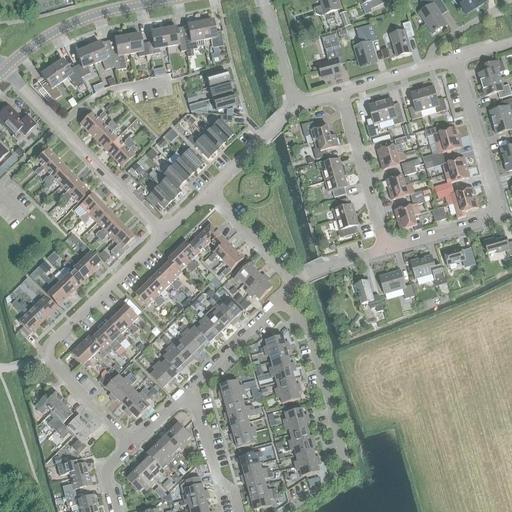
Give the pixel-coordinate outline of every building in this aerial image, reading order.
[(338,11),(334,0),(319,0),(321,6),(313,9),(315,15),(320,17),(338,11)] [(357,0),(360,7),(367,3),(371,11),(384,4),(382,0),(357,0)] [(444,7),(439,0),(421,0),(420,1),(425,9),(424,10),(418,14),(432,36),(446,27),(447,26),(442,18),(441,17),(437,10),(444,7)] [(456,0),(466,15),(488,1),(487,0),(456,0)] [(350,26),(345,13),(339,15),(344,28),(350,26)] [(212,21),(200,23),(203,41),(209,40),(211,39),(213,49),(218,48),(223,47),(220,32),(215,33),(212,21)] [(189,38),(184,39),(186,52),(187,59),(193,58),(192,50),(197,50),(195,42),(203,41),(200,23),(187,26),(189,38)] [(414,37),(410,23),(402,25),(404,32),(390,36),(396,58),(411,53),(407,39),(414,37)] [(377,42),(373,25),(360,29),(365,45),(354,49),(360,68),(376,63),(370,44),(377,42)] [(180,53),(186,52),(184,39),(178,40),(176,28),(163,30),(167,48),(179,46),(180,53)] [(340,37),(347,35),(345,28),(338,31),(340,37)] [(152,42),(147,43),(149,56),(160,54),(159,49),(167,48),(163,30),(150,33),(152,42)] [(148,56),(149,56),(147,43),(141,44),(139,35),(126,37),(130,55),(137,53),(138,58),(146,56),(147,62),(149,61),(148,56)] [(116,52),(110,53),(114,68),(115,72),(125,70),(123,56),(130,55),(126,37),(114,39),(116,52)] [(110,69),(114,68),(110,53),(104,55),(99,43),(87,48),(94,65),(101,62),(105,71),(110,69)] [(345,65),(339,45),(324,49),(328,63),(318,66),(322,79),(341,74),(339,66),(345,65)] [(87,68),(94,65),(87,48),(75,53),(80,65),(74,68),(80,79),(85,76),(89,74),(87,68)] [(62,60),(51,68),(61,82),(68,78),(72,84),(74,82),(77,87),(83,84),(80,79),(74,68),(69,71),(62,60)] [(482,86),(501,81),(499,74),(505,72),(502,62),(490,65),(491,71),(478,75),(482,86)] [(61,82),(51,68),(40,75),(46,83),(41,87),(53,101),(61,96),(55,87),(61,82)] [(209,89),(228,83),(225,71),(206,77),(209,89)] [(115,84),(113,79),(107,81),(109,87),(115,84)] [(503,88),(501,81),(482,86),(485,98),(498,94),(500,100),(511,96),(509,86),(503,88)] [(232,94),(228,83),(209,89),(213,100),(232,94)] [(422,91),(427,110),(434,108),(436,114),(446,111),(443,99),(437,101),(433,88),(422,91)] [(420,112),(427,110),(422,91),(410,94),(414,107),(408,109),(412,121),(422,118),(420,112)] [(235,106),(232,94),(213,100),(216,111),(235,106)] [(119,103),(115,99),(105,110),(108,114),(119,103)] [(493,124),(511,119),(511,118),(511,99),(501,103),(502,109),(489,113),(493,124)] [(380,103),(385,122),(392,120),(394,126),(404,123),(400,111),(395,113),(391,100),(380,103)] [(193,105),(188,106),(190,113),(206,108),(205,102),(200,103),(193,105)] [(378,124),(385,122),(380,103),(368,106),(372,119),(366,121),(370,133),(380,130),(378,124)] [(22,121),(8,107),(0,114),(0,121),(13,135),(19,130),(24,136),(35,125),(27,117),(22,121)] [(79,125),(87,134),(100,122),(106,116),(103,112),(99,116),(100,117),(97,119),(91,113),(79,125)] [(211,129),(225,143),(234,135),(225,126),(227,124),(231,124),(232,117),(220,116),(220,121),(211,129)] [(511,119),(493,124),(496,135),(509,132),(511,138),(511,137),(511,119)] [(105,128),(100,122),(87,134),(96,142),(114,124),(111,121),(107,125),(108,125),(105,128)] [(312,143),(314,143),(330,138),(330,137),(327,126),(315,130),(313,123),(301,126),(305,139),(311,137),(312,143)] [(114,124),(96,142),(104,151),(116,139),(110,133),(113,131),(114,132),(118,128),(114,124)] [(402,127),(405,137),(411,135),(408,125),(402,127)] [(443,127),(423,132),(425,139),(427,138),(429,147),(435,145),(436,145),(441,143),(458,138),(455,128),(445,131),(443,127)] [(203,137),(217,152),(225,143),(211,129),(203,137)] [(167,136),(165,138),(170,143),(178,136),(172,131),(167,136)] [(314,143),(316,150),(313,150),(316,161),(327,157),(325,151),(338,147),(335,136),(330,137),(330,138),(314,143)] [(217,152),(203,137),(197,143),(191,137),(187,141),(192,147),(194,145),(208,160),(217,152)] [(122,145),(116,139),(104,151),(113,160),(131,142),(128,138),(124,142),(125,143),(122,145)] [(380,161),(403,154),(400,145),(407,143),(405,138),(394,141),(396,147),(394,147),(393,146),(377,151),(380,161)] [(436,145),(435,145),(437,151),(438,154),(438,155),(442,154),(461,148),(458,138),(441,143),(436,145)] [(157,145),(162,150),(167,145),(162,140),(157,145)] [(511,147),(500,151),(503,162),(511,159),(511,140),(511,141),(511,142),(511,147)] [(131,142),(113,160),(121,168),(133,157),(127,151),(130,148),(130,149),(134,145),(131,142)] [(17,149),(14,153),(20,158),(20,157),(24,153),(20,149),(19,148),(18,148),(17,149)] [(37,176),(44,170),(56,158),(47,149),(35,161),(41,167),(38,170),(38,169),(34,173),(37,176)] [(152,161),(158,155),(152,149),(146,155),(152,161)] [(181,158),(194,173),(203,165),(189,150),(181,158)] [(405,161),(403,154),(380,161),(382,171),(399,166),(398,163),(405,161)] [(430,156),(423,159),(423,161),(425,166),(432,164),(432,162),(444,159),(442,154),(438,155),(438,154),(432,156),(430,156)] [(6,163),(1,167),(6,172),(18,159),(14,155),(12,157),(13,158),(7,163),(6,163)] [(64,167),(56,158),(44,170),(49,176),(47,178),(46,178),(42,181),(45,185),(64,167)] [(194,173),(181,158),(172,167),(186,181),(194,173)] [(444,159),(432,162),(432,164),(434,169),(442,167),(444,175),(467,169),(464,158),(447,163),(445,164),(444,159)] [(511,159),(503,162),(507,173),(511,171),(511,159)] [(325,182),(343,177),(344,176),(345,175),(343,168),(341,167),(340,166),(338,167),(336,160),(324,164),(326,171),(322,172),(325,182)] [(403,171),(414,168),(420,166),(418,160),(401,165),(403,171)] [(131,170),(137,176),(143,171),(136,164),(131,170)] [(60,187),(72,175),(64,167),(45,185),(49,188),(53,184),(52,184),(54,181),(60,187)] [(177,189),(178,189),(186,181),(172,167),(163,175),(167,179),(167,178),(177,189)] [(416,173),(414,168),(403,171),(404,176),(416,173)] [(467,169),(444,175),(446,182),(452,181),(453,183),(469,179),(467,169)] [(59,199),(62,202),(81,184),(72,175),(60,187),(66,193),(63,196),(63,195),(59,199)] [(405,187),(411,186),(409,178),(403,180),(402,176),(385,181),(388,191),(405,186),(405,187)] [(153,181),(158,187),(159,187),(172,201),(181,193),(178,189),(177,189),(167,178),(167,179),(162,183),(157,177),(153,181)] [(347,188),(343,177),(325,182),(328,193),(332,192),(334,199),(346,195),(344,188),(347,188)] [(89,193),(81,184),(62,202),(65,205),(69,202),(69,201),(71,198),(77,205),(89,193)] [(439,187),(441,192),(453,189),(451,184),(439,187)] [(405,187),(405,186),(388,191),(391,201),(410,196),(411,201),(423,198),(421,192),(414,194),(411,185),(411,186),(405,187)] [(159,187),(158,187),(150,195),(164,209),(172,201),(159,187)] [(424,197),(431,195),(429,189),(422,191),(424,197)] [(453,205),(475,199),(472,189),(454,194),(453,189),(441,192),(441,193),(443,199),(445,198),(450,196),(451,196),(453,205)] [(81,222),(100,204),(91,195),(79,207),(85,213),(82,215),(78,218),(81,222)] [(414,216),(414,217),(420,215),(417,205),(424,204),(423,198),(411,201),(413,206),(394,211),(397,221),(414,216)] [(333,210),(337,221),(355,216),(352,205),(349,206),(347,199),(335,203),(337,209),(333,210)] [(478,209),(475,199),(453,205),(457,220),(466,217),(464,213),(478,209)] [(108,213),(100,204),(81,222),(85,225),(88,221),(90,218),(96,224),(108,213)] [(437,210),(441,221),(446,220),(443,208),(437,210)] [(435,223),(441,221),(437,210),(431,211),(435,223)] [(116,221),(108,213),(96,224),(102,230),(99,233),(98,232),(95,236),(98,239),(116,221)] [(358,226),(355,216),(337,221),(340,232),(343,231),(345,237),(357,234),(355,227),(358,226)] [(414,216),(397,221),(400,231),(413,227),(415,232),(422,229),(421,224),(416,225),(414,217),(414,216)] [(125,230),(116,221),(98,239),(101,243),(105,239),(104,238),(107,236),(113,241),(125,230)] [(210,225),(201,234),(210,243),(216,249),(211,253),(213,254),(226,242),(210,225)] [(125,230),(113,241),(117,246),(110,253),(117,261),(129,249),(126,246),(133,239),(125,230)] [(210,243),(201,234),(189,246),(197,255),(210,243)] [(72,235),(69,238),(73,243),(77,239),(72,235)] [(511,242),(507,244),(505,239),(495,242),(494,239),(484,242),(488,254),(497,251),(498,254),(506,252),(507,258),(511,256),(511,242)] [(235,251),(226,242),(213,254),(213,255),(205,263),(208,267),(215,260),(215,259),(217,256),(223,262),(235,251)] [(186,243),(177,252),(195,270),(198,267),(195,263),(194,264),(191,261),(197,255),(189,246),(186,243)] [(78,258),(93,274),(102,265),(84,247),(80,250),(83,253),(78,258)] [(462,252),(461,248),(444,253),(447,266),(463,261),(465,268),(475,265),(470,250),(462,252)] [(235,251),(223,262),(229,268),(226,271),(225,270),(221,274),(218,277),(222,281),(243,260),(235,251)] [(109,258),(103,252),(98,257),(104,263),(109,258)] [(180,272),(186,267),(189,269),(188,270),(192,274),(195,270),(177,252),(168,260),(170,262),(180,272)] [(53,265),(59,259),(54,253),(47,259),(53,265)] [(66,263),(84,282),(93,274),(78,258),(73,263),(67,257),(64,260),(67,263),(66,263)] [(435,273),(431,257),(411,263),(416,279),(433,274),(436,285),(445,282),(442,271),(435,273)] [(44,262),(38,268),(45,275),(50,269),(44,262)] [(170,262),(161,270),(179,289),(183,285),(179,282),(178,282),(176,280),(182,274),(180,272),(170,262)] [(240,281),(244,285),(257,273),(252,268),(255,266),(252,262),(234,280),(237,284),(240,281)] [(64,278),(76,290),(84,282),(66,263),(63,267),(67,271),(67,270),(70,273),(64,278)] [(161,270),(153,279),(164,291),(170,285),(173,288),(172,288),(176,292),(179,289),(161,270)] [(404,288),(400,272),(380,278),(385,294),(402,289),(405,300),(414,297),(411,286),(404,288)] [(261,278),(257,273),(244,285),(248,290),(245,292),(249,296),(267,278),(264,275),(261,278)] [(49,280),(67,299),(76,290),(64,278),(58,284),(56,281),(49,274),(46,277),(49,280)] [(43,275),(40,278),(46,283),(49,280),(46,277),(43,275)] [(270,281),(267,278),(249,296),(252,299),(255,297),(259,301),(272,289),(267,284),(270,281)] [(144,287),(162,306),(166,302),(162,298),(161,299),(159,296),(164,291),(153,279),(144,287)] [(58,307),(67,299),(49,280),(46,283),(49,287),(50,287),(53,289),(46,295),(58,307)] [(215,289),(220,284),(216,280),(211,284),(215,289)] [(373,298),(368,282),(352,286),(355,295),(358,294),(361,306),(368,304),(371,310),(376,309),(377,313),(383,312),(379,296),(373,298)] [(162,306),(144,287),(135,296),(147,308),(153,302),(156,304),(155,305),(159,309),(162,306)] [(35,306),(47,318),(56,309),(35,288),(32,292),(38,298),(39,297),(41,300),(35,306)] [(215,296),(210,290),(206,295),(211,300),(215,296)] [(239,305),(245,300),(240,295),(235,300),(239,305)] [(231,298),(228,301),(241,314),(244,311),(231,298)] [(246,311),(252,305),(247,300),(240,306),(246,311)] [(241,314),(228,301),(224,305),(221,302),(218,306),(235,324),(238,321),(236,318),(241,314)] [(15,302),(11,305),(17,311),(21,308),(15,302)] [(21,308),(38,326),(47,318),(35,306),(30,312),(27,309),(28,308),(24,304),(21,308)] [(209,313),(212,316),(225,329),(230,324),(232,327),(235,324),(218,306),(214,309),(213,309),(209,313)] [(136,334),(135,334),(138,336),(141,332),(139,330),(135,326),(135,327),(132,324),(138,318),(127,307),(118,315),(136,334)] [(38,326),(21,308),(17,311),(21,315),(22,314),(24,317),(18,323),(30,335),(38,326)] [(200,312),(197,316),(202,321),(206,318),(205,317),(200,312)] [(220,333),(225,329),(212,316),(209,313),(205,317),(206,318),(202,321),(220,339),(223,336),(220,333)] [(136,334),(118,315),(109,323),(121,335),(127,330),(129,332),(128,333),(132,337),(135,334),(136,334)] [(220,339),(202,321),(199,324),(201,327),(197,331),(210,344),(214,339),(217,342),(220,339)] [(121,335),(109,323),(100,332),(118,350),(122,354),(126,351),(120,345),(125,340),(121,335)] [(187,330),(184,327),(181,330),(202,351),(210,344),(197,331),(195,328),(190,333),(188,330),(187,330)] [(183,339),(179,344),(192,356),(196,352),(199,354),(202,351),(181,330),(179,328),(176,331),(181,336),(181,337),(183,339)] [(118,350),(100,332),(92,340),(104,352),(107,349),(109,347),(109,346),(112,349),(111,350),(115,354),(118,350)] [(264,349),(265,353),(289,347),(288,343),(285,344),(283,337),(274,339),(273,336),(265,338),(267,348),(264,349)] [(104,352),(92,340),(89,337),(81,346),(92,358),(98,352),(101,354),(100,355),(105,361),(109,358),(104,352)] [(141,352),(145,348),(141,344),(137,348),(141,352)] [(187,361),(192,356),(179,344),(175,348),(172,345),(169,348),(186,367),(189,364),(187,361)] [(92,358),(81,346),(72,354),(83,366),(87,369),(91,365),(88,362),(92,358)] [(270,357),(271,363),(289,358),(287,352),(290,351),(289,347),(265,353),(266,358),(270,357)] [(186,367),(169,348),(165,352),(168,354),(163,359),(166,361),(176,371),(181,367),(183,369),(186,367)] [(290,365),(289,358),(271,363),(273,369),(269,369),(271,374),(295,368),(294,364),(290,365)] [(179,374),(176,371),(166,361),(162,365),(159,363),(156,366),(173,384),(176,381),(174,379),(179,374)] [(173,384),(156,366),(152,370),(155,372),(150,376),(163,389),(168,385),(170,387),(173,384)] [(275,378),(277,384),(294,379),(292,373),(296,372),(295,368),(271,374),(272,379),(275,378)] [(108,397),(111,400),(129,382),(133,377),(130,374),(123,381),(119,377),(106,389),(111,394),(108,397)] [(113,379),(109,375),(103,380),(101,378),(98,381),(104,388),(108,385),(113,379)] [(129,382),(111,400),(114,403),(117,400),(121,405),(134,392),(130,388),(137,381),(133,377),(129,382)] [(266,384),(264,377),(257,378),(259,386),(266,384)] [(275,390),(276,395),(300,389),(299,385),(296,385),(294,379),(277,384),(278,389),(275,390)] [(219,398),(244,391),(243,387),(239,388),(237,382),(236,382),(227,385),(220,386),(222,393),(218,394),(219,398)] [(149,392),(146,395),(150,399),(153,396),(155,397),(158,393),(152,388),(149,392)] [(300,389),(276,395),(277,400),(281,399),(282,405),(300,400),(298,394),(301,393),(300,389)] [(224,401),(226,407),(243,403),(242,397),(245,396),(244,391),(219,398),(221,402),(224,401)] [(124,412),(127,415),(146,395),(142,392),(138,396),(134,392),(121,405),(126,409),(124,412)] [(63,401),(55,393),(52,397),(48,393),(34,407),(42,415),(47,409),(51,413),(63,401)] [(132,415),(137,420),(150,407),(146,403),(150,399),(146,395),(127,415),(130,418),(132,415)] [(53,419),(48,425),(55,432),(63,425),(73,416),(69,411),(71,409),(63,401),(51,413),(49,415),(53,419)] [(224,415),(225,419),(249,412),(248,408),(245,408),(243,403),(226,407),(227,414),(224,415)] [(283,421),(284,426),(309,420),(308,416),(304,417),(302,410),(285,415),(287,420),(283,421)] [(251,417),(249,412),(225,419),(226,423),(230,422),(231,428),(249,424),(247,418),(251,417)] [(63,425),(55,432),(63,440),(68,435),(72,439),(74,436),(86,424),(78,416),(66,428),(63,425)] [(309,420),(284,426),(286,431),(289,430),(291,436),(308,431),(306,425),(310,424),(309,420)] [(94,432),(86,424),(74,436),(78,440),(71,448),(78,455),(86,448),(82,444),(94,432)] [(230,436),(231,440),(255,433),(254,428),(250,429),(249,424),(231,428),(233,435),(230,436)] [(171,427),(168,430),(185,448),(189,445),(186,442),(191,438),(178,425),(173,430),(171,427)] [(182,451),(185,448),(168,430),(165,433),(167,435),(163,440),(175,453),(179,449),(182,451)] [(310,437),(308,431),(291,436),(292,441),(289,442),(290,447),(314,440),(313,436),(310,437)] [(255,433),(231,440),(232,444),(235,443),(237,449),(254,445),(253,439),(256,438),(255,433)] [(155,442),(152,445),(170,463),(173,460),(171,457),(175,453),(163,440),(158,445),(155,442)] [(314,440),(290,447),(291,452),(295,451),(296,456),(313,452),(312,446),(315,445),(314,440)] [(152,451),(147,455),(160,468),(164,464),(167,466),(170,463),(152,445),(149,448),(152,451)] [(294,463),(295,468),(320,461),(319,457),(315,458),(313,452),(296,456),(298,462),(294,463)] [(243,470),(260,465),(258,459),(262,458),(261,453),(246,457),(245,454),(238,456),(239,459),(236,460),(237,464),(241,463),(243,470)] [(165,473),(160,468),(147,455),(144,458),(147,461),(142,465),(155,478),(159,474),(161,477),(165,473)] [(85,465),(79,466),(78,461),(56,467),(59,477),(69,474),(71,480),(87,475),(85,465)] [(321,465),(320,461),(295,468),(297,472),(300,472),(302,478),(319,473),(317,466),(321,465)] [(135,467),(132,470),(149,488),(150,488),(153,492),(156,489),(152,485),(153,485),(150,482),(155,478),(142,465),(137,470),(135,467)] [(241,477),(242,481),(266,475),(266,474),(265,470),(262,471),(260,465),(243,470),(244,476),(241,477)] [(182,468),(178,471),(183,476),(186,472),(182,468)] [(146,492),(149,488),(132,470),(129,473),(131,476),(126,481),(139,493),(143,489),(146,492)] [(247,484),(248,491),(266,486),(264,480),(273,478),(271,473),(266,474),(266,475),(242,481),(243,485),(247,484)] [(62,488),(65,498),(75,496),(74,491),(90,486),(87,475),(71,480),(72,485),(62,488)] [(176,484),(181,480),(176,475),(171,479),(176,484)] [(180,487),(184,502),(208,495),(207,491),(204,492),(202,486),(201,486),(200,478),(185,482),(186,483),(180,487)] [(310,489),(319,484),(317,478),(308,481),(310,489)] [(174,486),(168,480),(163,486),(168,491),(174,486)] [(267,492),(266,486),(248,491),(250,497),(247,498),(248,502),(272,495),(271,491),(267,492)] [(272,496),(272,495),(248,502),(249,506),(252,505),(254,511),(271,507),(270,501),(281,498),(280,494),(272,496)] [(189,505),(190,511),(208,507),(206,500),(209,500),(208,495),(184,502),(185,506),(189,505)] [(75,496),(65,498),(67,509),(77,506),(79,511),(96,507),(93,496),(76,501),(75,496)]
